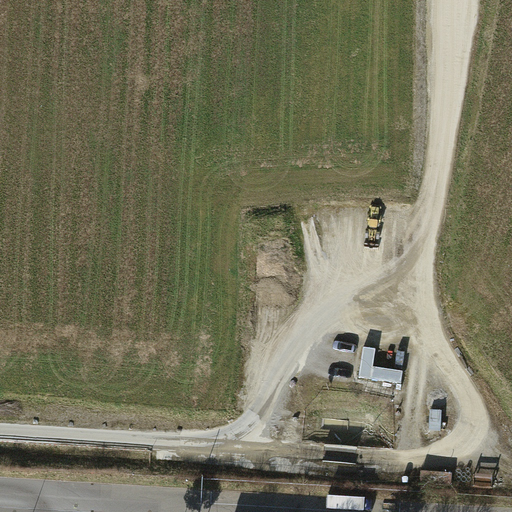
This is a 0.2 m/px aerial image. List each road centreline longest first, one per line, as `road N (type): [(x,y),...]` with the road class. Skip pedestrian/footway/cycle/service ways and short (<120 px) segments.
road 1 (track): [(477,465),(471,396),(437,360),(421,325),(417,288),(432,0)]
road 2 (track): [(182,444),(511,469)]
road 3 (unclassified): [(0,492),(310,511)]
road 4 (track): [(251,449),(299,342),(333,306),(373,289),(417,288)]
